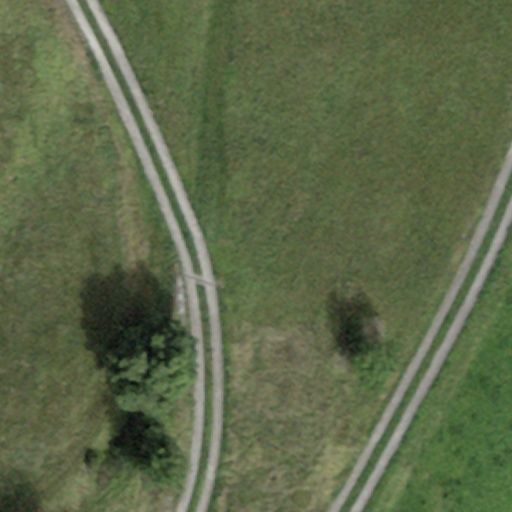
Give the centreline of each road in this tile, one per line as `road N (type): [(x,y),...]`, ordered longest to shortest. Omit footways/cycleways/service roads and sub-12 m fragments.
road 1 (track): [(92,0),(123,54),(221,297),(195,511)]
road 2 (track): [(356,511),(511,227)]
